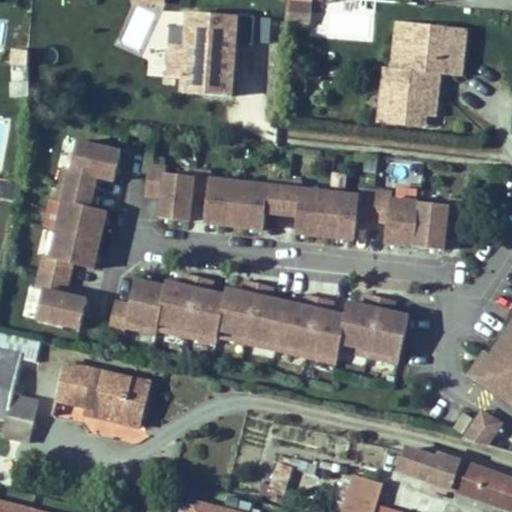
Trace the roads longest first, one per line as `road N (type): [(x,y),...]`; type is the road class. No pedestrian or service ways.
road 1 (residential): [(44,425),(71,448),(127,457),(218,407),(257,402),(511,462)]
road 2 (residential): [(125,237),(451,279),(460,308)]
road 3 (residential): [(511,158),(269,132)]
road 4 (residential): [(460,308),(447,378),(511,418)]
